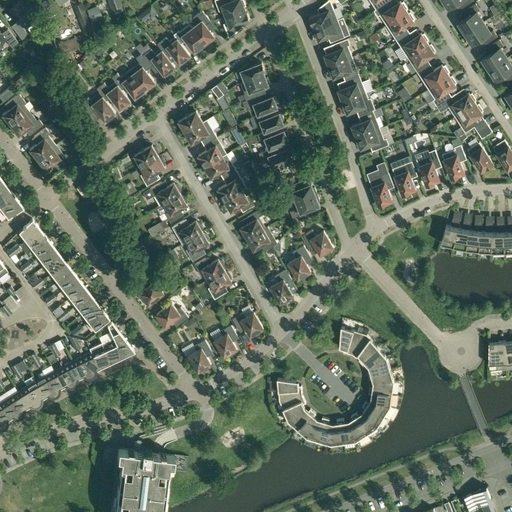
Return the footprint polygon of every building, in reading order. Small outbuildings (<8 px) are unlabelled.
[(11,6),(8,9),(12,14),(12,15),(17,21),(11,25),(22,39),(28,34),(22,26),(35,17),(21,0),(19,0),(18,1),(16,0),(12,0),(10,2),(10,4),(11,6)] [(120,0),(107,0),(112,9),(122,5),(120,0)] [(223,15),(244,6),(246,5),(243,0),(231,0),(229,1),(228,0),(215,0),(219,11),(222,10),(223,15)] [(313,24),(315,28),(338,19),(330,0),(328,0),(320,7),(321,12),(310,16),(313,24)] [(370,0),(376,9),(387,2),(385,0),(370,0)] [(390,7),(387,2),(376,9),(374,10),(378,16),(380,14),(387,25),(407,11),(406,9),(408,8),(403,1),(402,2),(401,1),(390,7)] [(81,2),(74,5),(85,36),(93,33),(81,2)] [(465,33),(484,21),(477,11),(480,9),(475,3),(464,10),(469,16),(459,23),(465,33)] [(98,5),(86,9),(91,21),(102,17),(98,5)] [(151,19),(157,14),(151,5),(144,10),(149,17),(151,19)] [(244,6),(223,15),(226,22),(224,23),(229,37),(230,37),(240,29),(238,24),(250,19),(247,12),(244,6)] [(198,23),(193,27),(192,27),(205,43),(208,41),(209,42),(215,38),(214,37),(215,36),(206,24),(211,21),(202,9),(193,16),(198,23)] [(387,25),(397,41),(408,33),(404,28),(414,21),(413,19),(415,18),(410,12),(409,13),(407,11),(387,25)] [(338,19),(315,28),(316,30),(314,31),(317,38),(318,37),(319,39),(330,35),(333,41),(345,36),(338,19)] [(490,31),(484,21),(465,33),(472,44),(482,37),(487,44),(498,36),(493,29),(490,31)] [(186,40),(195,51),(196,50),(197,51),(203,47),(201,46),(205,43),(192,27),(193,27),(190,23),(180,31),(179,30),(174,34),(176,36),(182,43),(186,40)] [(0,43),(5,39),(12,47),(18,42),(7,28),(1,33),(0,30),(0,43)] [(411,39),(408,33),(397,41),(407,56),(428,43),(427,41),(429,40),(424,33),(423,34),(422,32),(411,39)] [(161,48),(166,54),(171,51),(181,64),(187,59),(186,58),(190,55),(182,43),(176,36),(170,41),(166,37),(157,43),(161,48)] [(77,37),(58,44),(61,53),(80,46),(77,37)] [(329,65),(353,56),(348,45),(350,44),(348,38),(334,43),(336,49),(325,54),(325,55),(324,56),(327,64),(328,63),(329,65)] [(489,69),(507,57),(501,47),(504,45),(499,38),(488,46),(492,52),(482,59),(489,69)] [(407,56),(418,72),(429,65),(425,60),(435,53),(434,51),(435,50),(431,44),(430,45),(428,43),(407,56)] [(100,54),(101,48),(98,45),(91,50),(97,57),(100,54)] [(161,48),(155,53),(151,48),(143,55),(142,55),(151,66),(156,62),(166,76),(173,71),(171,69),(175,66),(166,54),(161,48)] [(140,62),(130,69),(146,89),(149,86),(150,88),(155,84),(154,82),(155,82),(146,70),(151,66),(142,55),(143,55),(141,53),(136,57),(140,62)] [(345,72),(347,79),(359,74),(353,56),(329,65),(330,67),(328,68),(331,76),(333,75),(334,77),(345,72)] [(511,64),(507,57),(489,69),(496,80),(506,73),(510,80),(511,78),(511,64)] [(243,75),(245,80),(246,81),(265,73),(263,70),(265,69),(262,62),(248,67),(246,64),(236,72),(238,77),(243,75)] [(72,76),(81,69),(76,64),(68,70),(72,76)] [(432,71),(429,65),(418,72),(428,88),(449,74),(448,72),(449,71),(445,65),(444,66),(442,64),(432,71)] [(64,80),(58,66),(52,71),(60,82),(64,80)] [(118,72),(112,76),(116,81),(122,89),(127,85),(136,97),(137,96),(138,97),(143,93),(142,92),(146,89),(130,69),(121,76),(118,72)] [(266,77),(265,73),(246,81),(245,80),(241,82),(245,93),(244,94),(246,99),(257,95),(255,89),(269,84),(268,83),(270,83),(268,77),(266,77)] [(359,74),(347,79),(350,85),(338,89),(339,91),(337,92),(340,100),(342,99),(343,101),(366,92),(359,74)] [(437,105),(445,100),(450,97),(446,91),(456,85),(455,83),(456,82),(452,75),(450,76),(449,74),(428,88),(435,98),(433,100),(437,105)] [(23,83),(19,78),(13,82),(17,88),(23,83)] [(217,84),(224,94),(229,90),(222,80),(217,84)] [(131,100),(122,89),(116,81),(108,87),(104,82),(97,88),(100,92),(107,100),(112,97),(122,110),(128,105),(127,104),(131,100)] [(224,94),(217,84),(212,88),(219,98),(224,94)] [(11,85),(0,93),(0,97),(3,102),(16,92),(11,85)] [(116,112),(107,100),(100,92),(90,99),(89,97),(81,102),(90,113),(97,108),(107,121),(113,117),(112,115),(116,112)] [(373,109),(373,110),(375,109),(371,97),(369,98),(366,92),(343,101),(344,103),(342,103),(345,111),(347,111),(347,112),(359,108),(361,114),(373,109)] [(455,93),(450,97),(445,100),(455,116),(476,102),(475,100),(476,99),(472,93),(470,94),(469,92),(459,98),(455,93)] [(10,124),(29,110),(24,104),(26,103),(18,93),(6,102),(11,107),(2,114),(3,116),(3,118),(4,120),(5,122),(6,123),(8,123),(9,123),(10,124)] [(256,108),(258,114),(264,112),(277,107),(276,103),(278,102),(275,95),(273,96),(273,95),(259,100),(257,95),(246,99),(243,101),(245,107),(249,105),(250,110),(256,108)] [(477,104),(476,102),(455,116),(465,132),(474,126),(476,125),(473,119),(483,113),(482,111),(483,110),(479,103),(477,104)] [(356,134),(357,136),(380,127),(373,110),(373,109),(361,114),(363,120),(352,125),(353,127),(351,127),(354,135),(356,134)] [(29,110),(10,124),(11,126),(10,126),(11,128),(11,130),(13,131),(14,133),(16,133),(17,133),(18,135),(26,128),(31,133),(43,124),(38,118),(36,120),(29,110)] [(185,132),(203,121),(197,111),(196,110),(179,120),(179,121),(180,122),(179,123),(179,125),(180,126),(181,128),(182,130),(184,130),(185,130),(185,132)] [(262,124),(265,131),(269,129),(284,124),(282,119),(284,119),(282,113),(280,113),(280,112),(266,118),(264,112),(258,114),(250,117),(254,127),(262,124)] [(207,119),(203,121),(185,132),(186,133),(186,135),(186,137),(187,139),(189,140),(190,141),(191,141),(192,142),(191,142),(192,143),(193,143),(193,142),(202,137),(206,142),(217,136),(207,119)] [(476,125),(474,126),(478,132),(489,125),(485,119),(476,125)] [(489,125),(478,132),(482,138),(493,131),(489,125)] [(37,159),(56,144),(48,134),(50,133),(45,127),(33,136),(38,142),(29,149),(30,150),(30,151),(30,153),(31,155),(32,156),(34,157),(35,158),(36,158),(37,159)] [(380,127),(357,136),(357,138),(356,139),(359,146),(360,146),(361,148),(372,143),(375,150),(389,144),(386,137),(384,138),(380,127)] [(262,139),(266,150),(272,147),(289,141),(287,137),(289,136),(286,130),(285,131),(284,130),(271,135),(269,129),(265,131),(258,134),(260,140),(262,139)] [(204,164),(205,166),(223,155),(227,153),(217,136),(206,142),(209,148),(199,154),(198,154),(199,155),(200,156),(199,157),(199,159),(200,160),(201,162),(202,164),(204,165),(204,164)] [(505,139),(493,146),(508,169),(511,166),(511,149),(505,139)] [(493,163),(479,142),(468,149),(481,170),(486,167),(487,167),(493,163)] [(56,144),(37,159),(38,160),(37,161),(38,163),(38,165),(40,166),(41,167),(43,168),(44,168),(45,169),(54,162),(58,168),(70,159),(65,153),(63,154),(56,144)] [(141,166),(159,156),(158,154),(159,154),(159,152),(158,150),(157,148),(156,147),(154,146),(153,146),(153,145),(152,144),(152,145),(135,154),(134,154),(135,155),(141,166)] [(459,158),(466,156),(461,144),(454,146),(455,149),(442,154),(452,178),(459,175),(459,174),(465,172),(459,158)] [(272,147),(266,150),(259,153),(263,162),(269,160),(271,166),(274,165),(275,166),(281,164),(281,165),(288,162),(288,161),(292,159),(291,155),(292,154),(290,148),(288,149),(288,148),(275,153),(272,147)] [(429,151),(430,154),(417,159),(427,185),(434,182),(434,181),(440,179),(434,165),(441,163),(435,149),(429,151)] [(223,155),(205,166),(206,167),(205,167),(205,169),(206,171),(207,173),(208,175),(210,175),(211,175),(212,176),(211,176),(212,177),(213,177),(212,176),(222,171),(226,176),(237,170),(230,159),(227,153),(223,155)] [(159,156),(141,166),(145,172),(141,174),(147,185),(158,179),(155,173),(165,167),(166,167),(165,166),(164,165),(165,165),(165,163),(165,161),(164,159),(162,158),(160,157),(159,156)] [(410,175),(417,172),(412,160),(393,168),(403,194),(410,191),(410,190),(416,188),(410,175)] [(121,175),(118,166),(112,168),(115,178),(121,175)] [(242,189),(246,187),(237,170),(226,176),(229,182),(219,188),(218,188),(219,189),(219,190),(219,192),(219,194),(220,196),(222,197),(223,198),(224,198),(225,199),(242,189)] [(387,186),(393,183),(389,171),(369,179),(374,191),(372,192),(375,199),(377,198),(379,205),(387,202),(392,199),(387,186)] [(0,194),(9,188),(2,179),(0,180),(0,194)] [(292,191),(297,201),(317,193),(315,187),(313,187),(311,183),(306,185),(304,180),(292,184),(294,190),(292,191)] [(161,205),(181,193),(180,192),(181,191),(181,189),(180,188),(179,186),(178,184),(176,183),(175,184),(174,182),(165,188),(161,181),(144,192),(148,199),(155,195),(161,205)] [(81,185),(77,188),(84,197),(88,194),(81,185)] [(123,198),(129,195),(124,185),(118,189),(123,198)] [(0,194),(0,207),(0,208),(15,196),(9,188),(0,194)] [(242,189),(225,199),(226,201),(225,201),(225,203),(226,205),(227,207),(228,208),(230,209),(231,210),(231,211),(232,210),(242,204),(245,210),(256,203),(250,193),(246,195),(242,189)] [(178,210),(187,205),(186,203),(187,202),(187,200),(187,198),(186,197),(184,195),(182,194),(182,195),(181,193),(161,205),(157,207),(160,214),(164,211),(171,222),(181,216),(178,210)] [(320,200),(317,193),(297,201),(299,207),(293,209),(297,220),(309,216),(306,210),(320,205),(318,201),(320,200)] [(24,207),(15,196),(0,208),(8,217),(24,207)] [(247,238),(266,227),(259,216),(263,214),(260,208),(247,216),(250,221),(241,227),(242,229),(241,229),(241,231),(242,233),(243,235),(244,236),(246,237),(247,237),(247,238)] [(26,241),(41,229),(32,218),(18,231),(26,241)] [(155,224),(159,231),(170,225),(166,218),(155,224)] [(173,226),(172,226),(182,244),(187,241),(203,231),(202,230),(203,229),(203,227),(202,226),(201,224),(200,222),(198,222),(197,222),(196,220),(190,224),(187,226),(183,219),(173,226)] [(453,246),(454,246),(458,227),(459,227),(460,221),(454,219),(453,225),(446,224),(441,243),(453,246)] [(466,248),(470,229),(471,223),(466,222),(465,228),(459,227),(458,227),(454,246),(466,248)] [(479,250),(481,231),(482,231),(482,230),(482,224),(477,224),(476,230),(470,229),(466,248),(479,250)] [(492,251),(493,231),(493,225),(488,225),(488,231),(482,231),(481,231),(479,250),(492,251)] [(504,251),(505,251),(504,231),(505,231),(505,225),(499,225),(499,231),(493,231),(492,251),(504,251)] [(268,226),(266,227),(247,238),(248,239),(248,240),(248,242),(248,244),(249,245),(251,247),(252,248),(253,247),(254,249),(264,244),(267,249),(278,242),(268,226)] [(41,229),(26,241),(21,244),(27,253),(32,249),(47,237),(41,229)] [(312,229),(301,235),(309,248),(315,244),(321,254),(322,253),(323,254),(325,254),(328,253),(330,252),(331,250),(332,248),(332,247),(334,246),(324,230),(316,235),(312,229)] [(190,247),(186,249),(193,260),(204,254),(200,248),(209,243),(208,241),(209,240),(209,238),(209,236),(208,235),(206,233),(204,232),(204,233),(203,231),(187,241),(190,247)] [(53,245),(47,237),(32,249),(38,257),(53,245)] [(12,248),(15,252),(21,248),(17,244),(12,248)] [(297,257),(288,262),(298,278),(300,277),(301,278),(303,278),(305,278),(307,276),(309,275),(310,273),(310,271),(311,270),(305,260),(311,257),(304,244),(293,251),(297,257)] [(59,253),(53,245),(38,257),(44,265),(59,253)] [(15,252),(12,248),(7,252),(10,256),(15,252)] [(66,261),(59,253),(44,265),(51,273),(66,261)] [(209,279),(225,269),(224,268),(225,268),(225,266),(225,264),(224,262),(222,261),(220,260),(219,258),(209,264),(206,258),(195,264),(201,275),(205,273),(209,279)] [(0,260),(0,277),(8,271),(7,270),(7,269),(7,268),(7,267),(6,267),(6,266),(5,266),(4,266),(0,260)] [(72,270),(66,261),(51,273),(57,281),(72,270)] [(279,281),(270,286),(280,302),(282,301),(283,302),(285,302),(287,301),(289,300),(291,299),(292,297),(292,295),(293,294),(287,284),(293,281),(286,268),(275,275),(279,281)] [(225,269),(209,279),(213,285),(208,288),(215,299),(226,292),(222,286),(232,281),(231,279),(231,278),(231,276),(231,274),(230,273),(228,271),(227,270),(226,271),(225,269)] [(78,278),(72,270),(57,281),(63,289),(78,278)] [(149,285),(140,292),(141,294),(140,294),(140,297),(141,299),(143,301),(145,302),(147,303),(148,303),(149,304),(164,292),(158,285),(162,282),(154,272),(145,279),(149,285)] [(38,279),(34,273),(28,279),(32,284),(36,281),(38,279)] [(69,297),(84,286),(78,278),(63,289),(69,297)] [(11,286),(6,289),(10,294),(15,291),(11,286)] [(90,294),(84,286),(69,297),(76,305),(90,294)] [(97,302),(90,294),(76,305),(82,313),(97,302)] [(103,310),(97,302),(82,313),(88,321),(103,310)] [(171,302),(156,314),(158,315),(157,316),(157,318),(158,320),(159,322),(161,324),(163,325),(164,324),(166,326),(175,319),(179,324),(189,317),(181,307),(177,309),(171,302)] [(88,321),(95,330),(109,318),(103,310),(88,321)] [(264,328),(254,311),(246,316),(244,312),(232,318),(239,329),(245,325),(251,335),(252,334),(253,335),(255,335),(258,335),(260,333),(261,332),(263,330),(262,329),(264,328)] [(188,321),(192,328),(198,325),(194,318),(188,321)] [(135,351),(111,321),(107,324),(113,337),(122,357),(135,351)] [(219,327),(210,332),(215,339),(224,356),(226,355),(227,356),(229,356),(231,355),(233,354),(235,352),(236,350),(236,349),(237,348),(233,341),(231,338),(238,335),(232,324),(220,331),(219,327)] [(343,351),(347,352),(353,330),(341,326),(340,347),(344,348),(343,351)] [(352,354),(356,357),(370,337),(367,334),(353,330),(347,352),(352,354)] [(68,335),(73,344),(78,342),(76,337),(68,335)] [(113,337),(101,342),(110,362),(122,357),(113,337)] [(359,360),(361,362),(379,347),(370,337),(356,357),(357,357),(358,355),(361,358),(359,360)] [(197,350),(189,355),(198,371),(200,370),(201,371),(203,371),(205,370),(207,369),(209,368),(210,365),(210,364),(211,363),(205,353),(212,350),(205,339),(194,346),(197,350)] [(497,369),(507,369),(505,341),(489,342),(489,364),(496,363),(497,369)] [(110,362),(101,342),(89,348),(99,368),(110,362)] [(369,367),(370,366),(387,356),(379,347),(361,362),(364,365),(366,363),(369,367)] [(91,352),(82,356),(92,376),(93,375),(94,374),(94,373),(95,372),(95,371),(95,370),(95,369),(99,368),(89,348),(91,352)] [(30,355),(33,361),(38,358),(35,353),(30,355)] [(80,377),(84,375),(85,376),(86,376),(87,376),(88,377),(89,377),(90,377),(91,376),(92,376),(82,356),(72,361),(80,377)] [(367,372),(368,375),(391,368),(387,356),(370,366),(369,367),(370,371),(367,372)] [(41,364),(38,358),(33,361),(37,367),(41,364)] [(77,378),(80,377),(72,361),(63,366),(74,385),(75,384),(76,383),(77,382),(77,381),(77,380),(77,378)] [(11,366),(15,372),(19,369),(16,363),(11,366)] [(63,366),(54,370),(62,386),(66,384),(67,385),(68,386),(69,386),(71,386),(72,386),(73,386),(74,385),(63,366)] [(391,368),(368,375),(369,379),(372,378),(373,382),(394,380),(391,368)] [(19,369),(15,372),(18,377),(23,375),(19,369)] [(54,370),(45,376),(56,395),(56,394),(57,394),(58,393),(58,392),(59,391),(59,390),(59,389),(59,388),(62,386),(54,370)] [(56,395),(45,376),(43,372),(38,375),(40,378),(36,381),(45,396),(48,394),(49,395),(50,395),(51,396),(52,396),(53,396),(54,396),(55,395),(56,395)] [(277,378),(279,391),(302,389),(302,385),(299,385),(298,380),(277,378)] [(370,386),(369,390),(393,393),(394,380),(373,382),(373,386),(370,386)] [(36,381),(26,386),(38,405),(39,404),(40,404),(40,403),(41,402),(41,401),(41,400),(41,399),(41,398),(45,396),(36,381)] [(18,391),(27,407),(30,405),(31,405),(32,406),(33,406),(34,406),(35,406),(36,406),(37,406),(38,405),(26,386),(18,391)] [(302,394),(302,389),(279,391),(279,400),(283,408),(304,399),(302,394)] [(371,398),(391,405),(393,393),(369,390),(369,393),(372,394),(371,398)] [(18,391),(9,397),(21,416),(22,415),(22,414),(23,413),(24,412),(24,411),(24,410),(24,409),(27,407),(18,391)] [(0,402),(10,418),(13,416),(14,416),(15,417),(16,417),(17,417),(18,417),(19,417),(20,416),(21,416),(9,397),(0,402)] [(366,400),(364,403),(384,416),(391,405),(371,398),(369,402),(366,400)] [(306,402),(304,399),(283,408),(288,420),(305,407),(303,403),(306,402)] [(7,420),(10,418),(0,402),(0,421),(4,427),(5,426),(6,425),(6,424),(7,423),(7,422),(7,421),(7,420)] [(377,426),(384,416),(364,403),(362,406),(365,408),(362,412),(377,426)] [(305,407),(288,420),(298,428),(313,411),(310,408),(309,410),(305,407)] [(316,413),(313,411),(298,428),(307,436),(317,420),(317,418),(314,415),(316,413)] [(357,412),(354,414),(367,433),(377,426),(362,412),(359,414),(357,412)] [(349,420),(356,440),(367,433),(354,414),(351,416),(352,418),(349,420)] [(317,418),(317,420),(307,436),(319,440),(326,418),(322,417),(322,419),(317,418)] [(330,419),(326,418),(319,440),(331,444),(333,422),(329,421),(330,419)] [(344,418),(340,419),(344,442),(356,440),(349,420),(345,421),(344,418)] [(331,444),(344,442),(340,419),(337,419),(337,422),(333,422),(331,444)] [(166,511),(167,511),(168,503),(172,469),(186,471),(188,455),(163,452),(158,452),(153,451),(151,451),(151,448),(141,447),(141,450),(139,449),(134,449),(133,449),(104,445),(102,461),(116,462),(111,504),(111,506),(111,508),(111,510),(111,511),(110,511),(166,511)] [(471,509),(489,501),(488,497),(491,496),(487,486),(465,495),(471,509)] [(471,511),(493,511),(489,501),(471,509),(471,511)]
